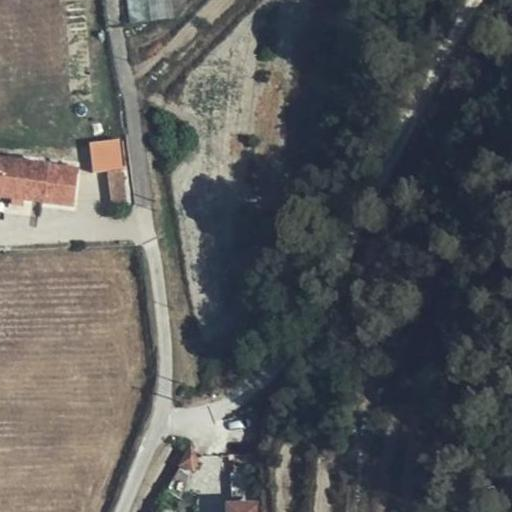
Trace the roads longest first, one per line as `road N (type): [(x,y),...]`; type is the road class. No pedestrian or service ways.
road 1 (track): [(162,416),(187,422),(245,379),(380,181),(464,0)]
road 2 (residential): [(122,511),(162,416),(166,374),(152,244)]
